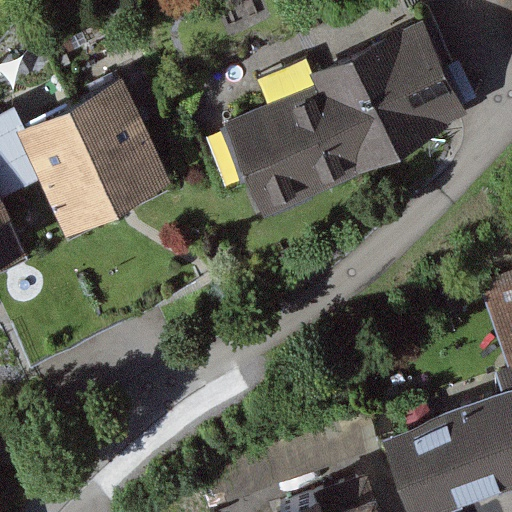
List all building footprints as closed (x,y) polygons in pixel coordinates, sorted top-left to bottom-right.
[(299,86),(213,128),(255,216),(463,115),(415,17),(294,76),(299,86)] [(118,74),(19,126),(73,229),(173,176),(118,74)] [(0,186),(0,262),(32,246),(0,186)] [(511,376),(511,396),(403,443),(432,511),(468,511),(511,493),(511,274),(475,291),(511,376)] [(277,511),(388,511),(383,494),(331,510),(325,490),(275,505),(277,511)]
